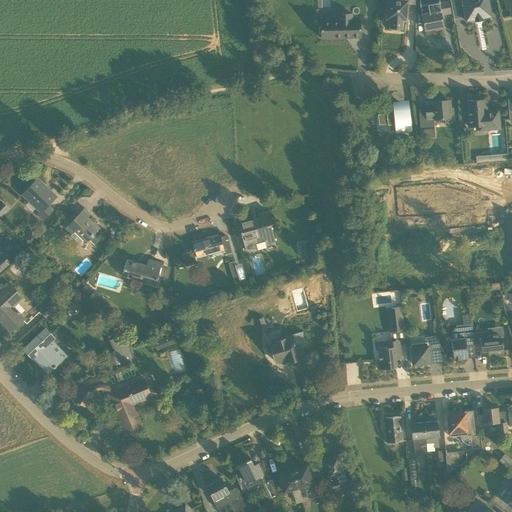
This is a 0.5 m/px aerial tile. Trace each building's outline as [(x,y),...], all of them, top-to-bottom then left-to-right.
[(406,20),(406,19),(408,0),(406,0),(387,0),(386,19),(390,19),(389,27),(392,28),(392,30),(399,30),(400,28),(402,28),(402,20),(406,20)] [(463,5),(465,17),(466,21),(475,19),(475,21),(482,20),(482,18),(491,16),(488,0),(450,0),(451,7),(463,5)] [(436,28),(436,29),(441,28),(441,27),(443,27),(441,15),(450,13),(448,1),(440,3),(440,2),(420,6),(421,15),(422,14),(425,30),(436,28)] [(331,21),(321,21),(321,22),(321,25),(321,27),(321,38),(334,38),(334,35),(360,34),(360,20),(352,20),(351,14),(338,14),(338,21),(332,21),(331,21)] [(432,101),(432,104),(425,104),(427,119),(433,118),(433,119),(453,118),(453,108),(451,108),(450,100),(432,101)] [(492,129),(500,129),(498,110),(485,111),(484,100),(468,101),(469,111),(467,111),(469,127),(491,125),(492,129)] [(390,131),(396,130),(396,131),(411,130),(409,109),(386,112),(386,113),(378,114),(378,115),(377,115),(378,124),(379,124),(379,125),(387,124),(388,125),(389,125),(390,131)] [(434,120),(420,121),(420,129),(434,128),(434,120)] [(403,169),(382,172),(386,211),(404,209),(404,207),(433,204),(433,206),(438,205),(438,203),(442,203),(445,225),(442,225),(442,226),(446,226),(446,225),(455,224),(455,225),(457,225),(457,224),(461,224),(463,224),(463,227),(464,227),(464,224),(477,222),(479,222),(478,208),(476,208),(476,202),(475,202),(475,196),(491,195),(487,159),(455,163),(458,188),(444,189),(444,185),(438,185),(436,165),(415,167),(417,180),(404,181),(403,169)] [(43,220),(52,210),(47,206),(56,197),(56,196),(53,199),(41,187),(44,184),(37,179),(22,194),(41,212),(38,215),(43,220)] [(1,201),(0,201),(0,217),(1,218),(10,209),(1,201)] [(72,234),(70,236),(79,245),(83,240),(86,243),(89,240),(95,246),(99,240),(93,235),(99,228),(91,220),(90,222),(88,220),(86,223),(84,220),(90,213),(84,208),(78,215),(65,228),(72,234)] [(255,244),(265,241),(266,244),(275,242),(270,224),(272,224),(269,212),(258,215),(259,218),(238,224),(246,250),(256,247),(255,244)] [(193,243),(197,258),(223,251),(224,254),(231,252),(226,236),(220,237),(220,236),(193,243)] [(310,258),(309,248),(301,249),(302,258),(310,258)] [(0,270),(9,263),(2,255),(0,257),(0,270)] [(147,266),(127,260),(122,276),(155,285),(162,263),(148,259),(147,266)] [(242,265),(236,267),(234,261),(229,262),(235,282),(246,279),(242,265)] [(77,278),(72,283),(77,287),(81,283),(77,278)] [(94,290),(86,283),(80,291),(88,298),(94,290)] [(322,283),(315,286),(322,303),(328,301),(322,283)] [(23,297),(10,284),(0,293),(0,319),(11,331),(24,319),(12,307),(23,297)] [(171,289),(160,289),(161,300),(171,300),(171,289)] [(40,311),(46,317),(59,305),(52,299),(40,311)] [(394,331),(404,330),(401,306),(391,307),(394,331)] [(466,346),(474,345),(473,333),(470,313),(461,314),(463,330),(456,331),(457,339),(451,340),(454,360),(467,358),(466,346)] [(263,317),(255,320),(259,332),(267,329),(263,317)] [(66,355),(52,340),(54,338),(45,329),(24,349),(32,358),(33,357),(48,373),(61,360),(66,355)] [(110,330),(105,335),(111,340),(115,335),(110,330)] [(473,333),(474,345),(481,344),(482,352),(488,351),(488,356),(504,354),(502,343),(501,343),(500,335),(488,336),(488,331),(473,333)] [(157,351),(181,341),(180,336),(178,332),(153,342),(155,346),(157,351)] [(301,347),(306,345),(302,332),(291,335),(292,337),(285,339),(270,343),(275,362),(282,360),(283,363),(303,357),(301,347)] [(113,369),(134,360),(127,342),(121,336),(110,340),(115,351),(107,354),(113,369)] [(440,349),(439,336),(435,336),(424,337),(425,342),(411,344),(413,365),(416,365),(418,366),(422,365),(422,364),(442,362),(440,349)] [(401,358),(399,340),(391,341),(386,342),(386,348),(378,349),(380,359),(377,360),(378,369),(396,367),(395,359),(401,358)] [(198,376),(190,377),(193,392),(201,391),(198,376)] [(125,434),(142,427),(132,405),(147,398),(150,397),(160,398),(161,387),(146,385),(144,379),(108,394),(125,434)] [(108,383),(94,385),(94,391),(109,389),(108,383)] [(93,394),(89,391),(83,387),(75,400),(85,406),(93,394)] [(506,422),(499,423),(497,408),(483,409),(484,414),(478,415),(479,424),(497,422),(499,433),(507,432),(506,422)] [(449,412),(448,413),(447,413),(448,414),(450,436),(460,435),(461,437),(461,439),(462,441),(464,442),(466,443),(467,444),(469,444),(471,444),(472,448),(482,447),(480,435),(475,435),(473,411),(473,410),(464,411),(464,412),(465,412),(465,413),(458,414),(458,413),(458,412),(456,411),(454,411),(453,411),(451,412),(449,412)] [(384,418),(387,442),(402,441),(400,416),(384,418)] [(426,443),(434,443),(434,448),(439,447),(437,421),(424,422),(426,443)] [(411,423),(415,453),(427,452),(426,443),(424,422),(411,423)] [(445,455),(446,454),(446,450),(445,450),(438,451),(439,465),(446,464),(445,455)] [(446,464),(447,472),(456,471),(454,454),(446,454),(445,455),(446,464)] [(505,454),(499,461),(506,467),(511,460),(505,454)] [(346,480),(347,484),(357,481),(351,467),(342,470),(337,456),(330,458),(328,457),(326,458),(325,460),(323,461),(329,477),(326,477),(326,479),(329,487),(330,487),(339,484),(340,482),(346,480)] [(247,482),(263,475),(258,463),(253,465),(251,460),(250,459),(246,461),(238,465),(247,482)] [(409,468),(410,477),(417,476),(415,459),(407,459),(408,468),(409,468)] [(302,501),(308,499),(304,485),(311,483),(313,487),(318,486),(312,465),(306,467),(306,466),(293,470),(302,501)] [(409,477),(410,477),(409,468),(408,468),(400,469),(401,481),(409,480),(409,477)] [(296,503),(302,501),(293,470),(279,474),(280,477),(272,479),(276,494),(277,497),(286,495),(285,491),(292,489),(296,503)] [(234,488),(228,492),(221,479),(207,486),(214,500),(224,494),(231,507),(233,511),(234,511),(244,507),(241,501),(234,488)] [(268,496),(276,494),(272,479),(264,482),(262,483),(268,496)] [(358,493),(350,496),(354,508),(362,505),(358,493)]
